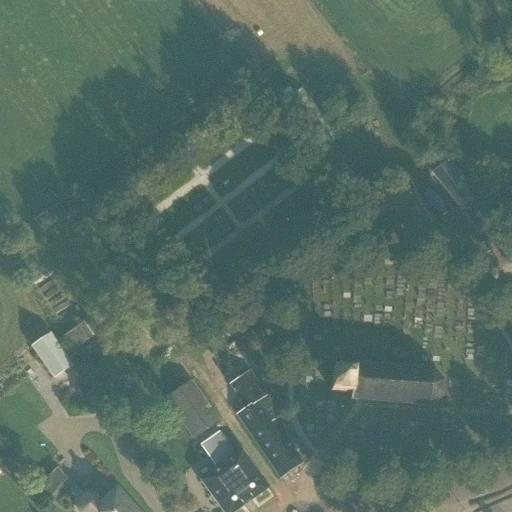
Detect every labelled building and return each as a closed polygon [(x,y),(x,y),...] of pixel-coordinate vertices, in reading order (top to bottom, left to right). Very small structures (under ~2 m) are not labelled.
[(338,139),(302,91),(280,107),(315,156),(338,139)] [(441,188),(482,236),(499,221),(459,173),(441,188)] [(365,214),(381,235),(395,225),(378,204),(365,214)] [(511,244),(504,234),(494,242),(505,256),(511,250),(511,244)] [(94,337),(52,273),(29,289),(71,352),(94,337)] [(226,324),(239,341),(253,330),(240,313),(226,324)] [(30,347),(53,379),(72,366),(49,333),(30,347)] [(351,400),(430,407),(444,397),(445,382),(434,370),(355,364),(354,371),(333,369),(332,392),(352,393),(351,400)] [(274,422),(281,417),(250,372),(230,386),(247,410),(237,416),(281,481),(303,465),(274,422)] [(191,383),(166,400),(194,439),(219,422),(191,383)] [(219,433),(200,446),(217,470),(200,481),(222,511),(236,511),(244,506),(244,507),(252,501),(269,489),(242,451),(235,457),(219,433)] [(137,511),(117,489),(100,504),(97,500),(95,499),(93,498),(92,497),(90,497),(88,498),(86,498),(84,499),(83,500),(82,502),(81,503),(80,505),(80,506),(80,509),(80,510),(80,511),(137,511)]
